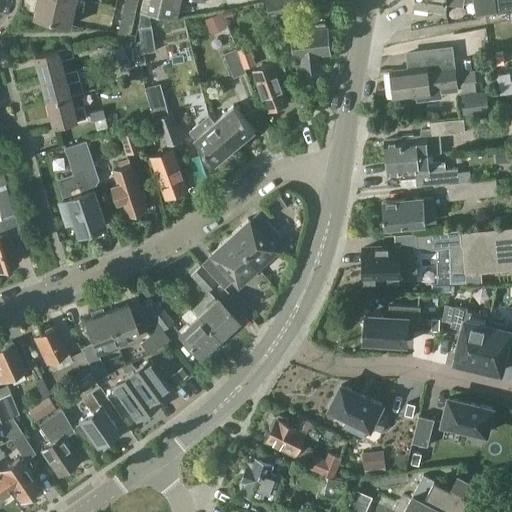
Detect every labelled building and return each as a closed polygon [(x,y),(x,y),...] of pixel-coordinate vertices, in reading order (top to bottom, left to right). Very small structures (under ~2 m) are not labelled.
[(76,0),(38,0),(34,18),(70,26),(76,0)] [(141,11),(143,0),(126,0),(119,32),(130,35),(136,10),(141,11)] [(143,0),(141,11),(176,19),(180,0),(143,0)] [(310,8),(308,0),(273,0),(261,2),(267,17),(310,8)] [(415,0),(414,6),(446,11),(448,3),(462,6),(462,3),(473,0),(473,1),(476,0),(415,0)] [(511,7),(511,0),(476,0),(473,1),(474,6),(475,15),(511,7)] [(224,19),(221,12),(206,19),(209,26),(224,19)] [(300,25),(298,12),(291,14),(294,25),(294,27),(301,26),(300,25)] [(141,40),(136,41),(138,56),(140,55),(141,66),(146,65),(144,52),(156,51),(152,25),(139,27),(141,40)] [(327,29),(290,33),(293,59),(300,58),(302,73),(320,71),(319,56),(330,55),(327,29)] [(266,45),(270,57),(281,53),(277,41),(266,45)] [(118,59),(127,56),(124,43),(115,45),(118,59)] [(407,51),(409,68),(391,70),(395,99),(417,96),(417,101),(431,100),(431,99),(443,98),(442,93),(459,91),(453,46),(407,51)] [(72,47),(36,56),(42,80),(65,74),(62,60),(74,57),(72,47)] [(225,53),(234,77),(246,72),(237,48),(225,53)] [(131,70),(127,56),(118,59),(122,72),(131,70)] [(271,63),(254,70),(259,85),(260,85),(266,102),(268,108),(268,109),(273,107),(274,108),(279,106),(279,105),(288,102),(278,74),(287,72),(283,60),(273,63),(271,63)] [(65,74),(42,80),(48,104),(71,98),(68,84),(81,81),(78,70),(65,74)] [(498,74),(501,94),(511,92),(511,80),(511,81),(510,73),(498,74)] [(475,81),(461,82),(462,93),(460,93),(462,114),(490,111),(488,90),(476,91),(475,81)] [(71,98),(48,104),(54,128),(88,119),(85,106),(74,109),(71,98)] [(233,106),(214,123),(234,149),(255,131),(233,106)] [(104,108),(90,112),(93,121),(107,117),(104,108)] [(164,145),(182,139),(174,113),(171,113),(158,117),(156,118),(164,145)] [(208,116),(196,127),(202,133),(194,141),(200,148),(197,149),(202,162),(207,168),(212,168),(215,165),(216,165),(234,149),(208,116)] [(466,132),(465,118),(430,121),(431,129),(426,129),(427,136),(466,132)] [(126,154),(127,153),(141,149),(134,128),(120,133),(126,154)] [(386,139),(388,158),(428,154),(426,135),(414,136),(413,134),(403,135),(403,137),(386,139)] [(59,179),(65,198),(66,197),(67,200),(75,222),(79,236),(81,235),(85,234),(86,235),(94,232),(94,231),(106,227),(93,190),(87,171),(96,168),(92,156),(87,140),(69,146),(66,147),(69,157),(75,174),(74,174),(59,179)] [(511,148),(498,149),(499,163),(511,162),(511,148)] [(172,150),(151,158),(167,197),(171,195),(172,197),(182,195),(181,192),(188,190),(172,150)] [(429,163),(428,154),(388,158),(389,174),(418,172),(419,185),(448,182),(461,181),(459,167),(446,168),(446,161),(429,163)] [(117,183),(112,184),(113,187),(113,188),(119,204),(124,202),(124,204),(128,216),(149,209),(133,162),(130,163),(130,160),(129,158),(120,161),(120,162),(120,163),(121,165),(112,169),(117,183)] [(0,214),(2,219),(15,215),(5,184),(7,184),(0,163),(0,214)] [(461,181),(448,182),(450,198),(497,193),(496,177),(469,180),(461,181)] [(279,195),(269,202),(275,212),(286,205),(279,195)] [(434,196),(422,198),(422,197),(383,201),(386,227),(425,223),(424,209),(435,208),(434,196)] [(248,218),(228,237),(256,266),(276,248),(272,244),(281,236),(265,218),(256,226),(248,218)] [(0,219),(0,268),(3,270),(8,268),(10,265),(15,263),(6,236),(0,219)] [(465,272),(466,272),(511,267),(511,224),(462,229),(465,282),(466,282),(465,272)] [(465,282),(462,229),(417,234),(418,245),(422,250),(451,247),(452,282),(465,282)] [(256,266),(228,237),(209,254),(217,263),(208,271),(224,288),(236,301),(245,294),(236,284),(256,266)] [(417,259),(415,259),(415,246),(364,246),(365,279),(417,278),(417,259)] [(190,275),(206,292),(216,283),(200,265),(190,275)] [(238,320),(217,298),(198,315),(218,338),(238,320)] [(104,311),(117,344),(140,336),(127,303),(104,311)] [(160,303),(148,311),(161,329),(172,321),(160,303)] [(367,314),(365,340),(407,343),(408,329),(420,330),(421,306),(390,304),(389,316),(367,314)] [(456,304),(451,327),(462,330),(455,361),(478,366),(489,320),(490,315),(479,313),(480,310),(456,304)] [(103,312),(102,308),(90,312),(92,316),(82,319),(91,342),(95,352),(97,352),(117,344),(104,311),(103,312)] [(218,338),(198,315),(179,333),(199,355),(218,338)] [(489,320),(478,366),(501,372),(508,341),(511,341),(511,324),(511,325),(490,320),(489,320)] [(89,373),(91,372),(90,370),(92,369),(89,364),(82,350),(69,356),(54,325),(51,326),(48,324),(44,326),(44,330),(33,335),(46,362),(58,356),(63,365),(70,361),(77,375),(79,379),(89,373)] [(149,335),(140,342),(149,354),(159,346),(149,335)] [(0,382),(3,382),(25,370),(11,341),(0,345),(0,382)] [(91,372),(96,381),(109,374),(97,352),(95,352),(91,342),(80,347),(82,350),(89,364),(92,369),(90,370),(91,372)] [(114,385),(138,417),(159,402),(155,397),(167,389),(146,361),(114,385)] [(122,367),(124,372),(133,367),(131,362),(122,367)] [(181,368),(171,375),(176,383),(186,375),(181,368)] [(96,381),(91,372),(89,373),(79,379),(72,384),(91,411),(78,420),(96,445),(118,430),(91,391),(99,385),(96,381)] [(342,384),(331,408),(335,409),(333,413),(346,420),(348,416),(371,427),(382,404),(342,384)] [(0,404),(6,419),(13,416),(18,414),(9,392),(0,396),(0,404)] [(449,397),(443,423),(486,433),(492,408),(449,397)] [(415,405),(408,403),(406,414),(412,415),(415,405)] [(13,416),(6,419),(0,404),(0,424),(7,440),(11,438),(23,433),(23,432),(13,416)] [(76,461),(66,446),(69,444),(63,437),(72,431),(58,410),(38,422),(51,442),(42,448),(58,473),(76,461)] [(295,454),(295,453),(303,457),(309,445),(301,441),(306,432),(289,423),(288,418),(280,414),(274,416),(270,424),(272,429),(266,439),(295,454)] [(434,419),(420,415),(413,441),(427,445),(434,419)] [(23,433),(11,438),(25,459),(35,452),(23,433)] [(386,468),(384,450),(363,452),(365,470),(386,468)] [(334,478),(342,457),(329,452),(326,459),(314,454),(309,467),(321,472),(334,478)] [(423,456),(415,454),(412,466),(420,468),(423,456)] [(282,476),(269,472),(272,464),(249,456),(238,490),(273,502),(277,501),(284,479),(282,476)] [(18,458),(0,470),(0,471),(12,489),(19,500),(38,487),(18,458)] [(0,496),(12,489),(0,471),(0,496)] [(424,475),(413,496),(443,511),(463,511),(470,499),(463,495),(470,482),(459,476),(452,489),(424,475)] [(325,494),(340,498),(344,480),(329,477),(328,483),(325,494)] [(357,490),(349,508),(356,511),(366,511),(373,497),(357,490)] [(404,511),(443,511),(413,496),(404,511)]
